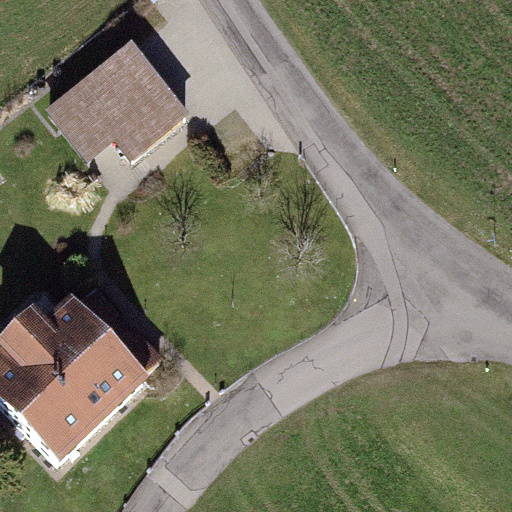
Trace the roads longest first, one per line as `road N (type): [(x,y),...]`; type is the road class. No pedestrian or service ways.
road 1 (unclassified): [(157,511),(241,417),(350,348),(440,274)]
road 2 (unclassified): [(440,274),(324,142),(230,0)]
